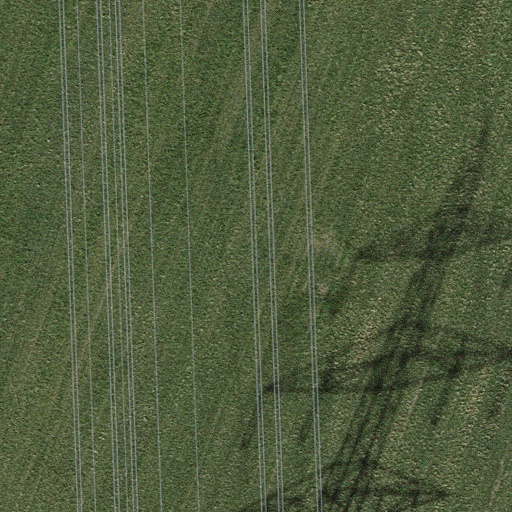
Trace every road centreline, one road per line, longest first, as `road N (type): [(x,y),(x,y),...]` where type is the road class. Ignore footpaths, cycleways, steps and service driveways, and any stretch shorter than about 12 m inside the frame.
road 1 (motorway): [(109,511),(397,0)]
road 2 (motorway): [(105,0),(0,194)]
